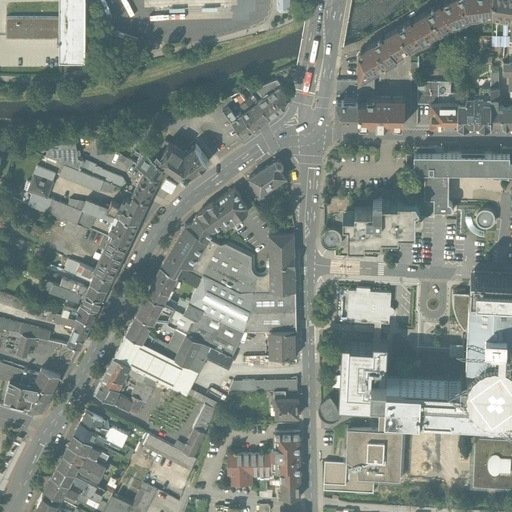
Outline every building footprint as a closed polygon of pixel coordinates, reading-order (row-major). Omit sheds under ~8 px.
[(84,0),(59,0),(59,17),(6,17),(6,38),(57,38),(57,40),(59,40),(59,58),(85,58),(84,0)] [(277,0),(277,8),(280,11),(283,11),(285,9),(289,9),(288,0),(277,0)] [(446,0),(443,1),(444,4),(441,6),(440,4),(435,7),(435,6),(426,11),(438,31),(439,32),(451,25),(452,26),(468,18),(471,17),(477,16),(477,17),(492,15),(492,0),(446,0)] [(511,0),(492,0),(492,15),(511,18),(511,17),(511,0)] [(382,37),(373,42),(373,43),(365,48),(366,48),(363,50),(362,49),(361,50),(364,55),(359,58),(357,54),(357,80),(357,81),(373,72),(397,58),(395,56),(410,47),(409,47),(421,40),(421,41),(438,31),(426,11),(414,18),(415,20),(412,22),(411,20),(384,35),(386,37),(383,39),(382,37)] [(511,18),(492,15),(491,58),(503,59),(503,46),(510,46),(510,63),(511,62),(511,38),(510,36),(510,21),(511,18)] [(511,62),(510,63),(503,63),(503,74),(509,74),(509,89),(511,88),(511,106),(503,106),(503,127),(511,126),(511,62)] [(373,72),(357,81),(357,92),(358,92),(358,101),(366,101),(366,97),(373,97),(373,85),(373,72)] [(278,78),(254,88),(261,96),(263,96),(264,97),(258,102),(270,117),(285,106),(286,101),(282,84),(278,78)] [(357,80),(337,80),(336,123),(358,123),(358,101),(358,92),(357,92),(357,81),(357,80)] [(438,81),(418,80),(418,103),(429,103),(429,100),(438,100),(438,81)] [(491,86),(490,127),(503,127),(503,106),(498,106),(499,80),(497,80),(491,80),(491,86)] [(491,86),(480,86),(480,91),(474,91),(474,96),(474,126),(490,127),(491,86)] [(467,91),(458,91),(458,103),(458,126),(474,126),(474,96),(467,96),(467,91)] [(230,97),(226,99),(220,105),(226,113),(230,109),(228,106),(233,102),(230,97)] [(270,117),(258,102),(254,105),(252,103),(253,102),(250,97),(245,101),(262,123),(265,121),(269,117),(270,117)] [(373,97),(366,97),(366,101),(358,101),(358,123),(358,125),(403,125),(404,97),(373,97)] [(458,103),(438,103),(438,100),(429,100),(429,103),(429,111),(431,111),(431,126),(458,126),(458,103)] [(262,123),(245,101),(240,104),(244,109),(245,108),(246,110),(242,113),(253,129),(258,125),(258,126),(262,123)] [(242,113),(236,117),(230,109),(226,113),(244,136),(251,131),(253,129),(242,113)] [(199,111),(190,125),(189,126),(195,130),(196,130),(195,129),(205,115),(199,111)] [(189,125),(180,119),(174,129),(183,135),(182,135),(183,136),(189,126),(190,125),(189,125)] [(95,134),(85,135),(86,145),(96,144),(96,138),(95,134)] [(110,136),(96,138),(96,144),(97,155),(115,153),(110,136)] [(184,143),(178,139),(174,145),(188,154),(189,153),(186,151),(187,149),(183,146),(184,143)] [(174,145),(166,140),(155,158),(168,167),(176,172),(188,154),(174,145)] [(75,142),(49,146),(46,156),(80,170),(84,161),(78,158),(75,142)] [(195,145),(191,148),(192,149),(176,172),(175,173),(182,177),(187,177),(208,162),(196,148),(195,145)] [(485,150),(461,150),(461,153),(443,153),(443,152),(436,152),(436,147),(414,147),(413,171),(416,171),(416,182),(413,182),(413,198),(414,198),(417,203),(415,204),(415,213),(418,213),(418,216),(434,216),(434,211),(452,211),(452,205),(452,204),(451,203),(450,203),(449,202),(448,202),(448,171),(483,171),(483,177),(508,181),(511,180),(511,147),(503,148),(501,149),(501,154),(485,153),(485,150)] [(155,158),(152,157),(153,156),(146,150),(137,165),(145,170),(160,179),(168,167),(155,158)] [(137,165),(123,157),(119,163),(129,168),(130,166),(137,170),(138,169),(144,173),(145,170),(137,165)] [(90,162),(84,159),(84,161),(80,170),(80,171),(85,173),(90,162)] [(275,160),(249,177),(260,194),(285,177),(280,169),(281,168),(282,166),(282,164),(282,162),(281,161),(279,160),(277,159),(275,160)] [(96,165),(90,162),(85,173),(91,175),(95,167),(96,165)] [(80,171),(64,164),(59,175),(99,191),(101,188),(113,193),(116,186),(91,175),(85,173),(80,171)] [(95,167),(91,175),(116,186),(127,190),(128,189),(123,179),(95,167)] [(144,173),(136,187),(132,193),(137,195),(148,200),(160,179),(145,170),(144,173)] [(235,187),(214,202),(213,201),(198,211),(199,212),(196,215),(192,222),(185,224),(209,238),(213,231),(234,217),(236,221),(247,213),(244,208),(247,206),(240,196),(241,196),(235,187)] [(260,202),(250,187),(245,190),(255,205),(255,206),(260,202)] [(130,200),(126,198),(125,201),(123,200),(120,206),(111,202),(108,209),(86,199),(81,210),(96,215),(111,220),(114,213),(129,218),(138,221),(148,200),(137,195),(135,198),(132,196),(130,200)] [(373,208),(355,208),(355,212),(346,212),(346,221),(348,221),(348,239),(365,240),(365,235),(373,235),(381,235),(381,231),(399,232),(399,226),(415,227),(415,213),(415,204),(417,203),(414,198),(413,198),(398,198),(398,200),(382,200),(382,197),(373,197),(373,208)] [(472,224),(471,219),(471,210),(453,210),(453,211),(452,211),(434,211),(434,216),(452,216),(453,216),(464,216),(465,216),(465,217),(466,224),(470,231),(476,236),(483,238),(484,238),(484,239),(485,239),(484,247),(483,247),(483,250),(484,250),(483,272),(482,272),(490,272),(489,272),(490,250),(491,250),(491,248),(491,247),(490,247),(491,233),(484,232),(479,231),(475,228),(472,224)] [(491,212),(488,210),(485,210),(483,210),(481,211),(478,213),(477,215),(476,219),(477,222),(479,225),(482,227),(485,227),(489,226),(492,225),(493,222),(494,218),(493,215),(491,212)] [(129,218),(114,213),(111,220),(111,226),(109,231),(111,232),(108,237),(109,238),(127,245),(138,221),(129,218)] [(294,232),(268,233),(268,241),(269,267),(268,270),(266,273),(264,274),(261,275),(257,275),(255,273),(253,270),(252,267),(251,255),(225,242),(221,244),(209,238),(185,224),(160,265),(178,274),(184,264),(196,270),(204,274),(240,291),(254,291),(258,291),(295,290),(294,241),(294,232)] [(341,239),(341,235),(340,233),(339,231),(338,230),(336,229),(334,228),(331,228),(327,229),(324,231),(322,234),(321,238),(322,242),(324,245),(327,247),(331,248),(335,248),(338,246),(341,242),(341,239)] [(109,238),(94,270),(95,270),(95,271),(112,277),(127,245),(109,238)] [(94,270),(70,260),(67,268),(76,272),(77,270),(91,276),(93,275),(91,281),(91,282),(107,288),(112,277),(95,271),(95,270),(94,270)] [(196,270),(184,264),(178,274),(178,275),(190,281),(196,270)] [(178,274),(160,265),(151,284),(168,292),(178,275),(178,274)] [(482,272),(471,271),(471,274),(470,283),(470,293),(469,293),(469,291),(452,290),(451,297),(451,300),(452,305),(452,310),(454,315),(456,319),(459,324),(463,329),(465,328),(468,331),(467,346),(466,346),(464,345),(463,345),(462,346),(461,347),(461,349),(461,350),(462,351),(463,352),(464,353),(465,352),(467,352),(466,356),(467,356),(467,371),(459,371),(459,380),(387,376),(385,376),(385,373),(387,340),(380,339),(374,339),(373,344),(342,342),(339,404),(371,405),(372,391),(386,392),(385,407),(489,412),(488,436),(475,435),(472,484),(511,486),(511,437),(506,437),(506,433),(508,431),(509,421),(507,419),(494,418),(495,412),(511,413),(511,273),(490,272),(482,272)] [(240,291),(204,274),(190,300),(189,303),(243,330),(254,300),(254,291),(240,291)] [(62,278),(53,275),(51,281),(60,285),(62,278)] [(83,286),(62,278),(60,285),(65,287),(102,300),(107,288),(91,282),(89,289),(85,288),(83,286)] [(51,281),(46,280),(44,284),(50,286),(49,290),(62,295),(65,287),(60,285),(51,281)] [(168,292),(151,284),(146,293),(184,312),(189,303),(185,301),(180,298),(177,304),(169,299),(168,300),(165,299),(168,292)] [(348,287),(339,287),(338,314),(340,319),(375,321),(374,339),(380,339),(381,321),(389,321),(389,314),(392,313),(393,310),(393,307),(390,305),(391,291),(370,290),(370,287),(356,286),(356,289),(348,289),(348,287)] [(102,300),(65,287),(62,295),(78,301),(80,296),(84,297),(82,305),(97,310),(102,300)] [(0,302),(13,305),(15,295),(0,290),(0,302)] [(295,290),(258,291),(243,330),(271,329),(296,329),(295,290)] [(146,293),(136,313),(153,321),(160,308),(172,314),(169,320),(177,324),(184,312),(146,293)] [(44,307),(27,301),(23,312),(43,318),(42,322),(52,325),(54,319),(47,317),(50,309),(44,307)] [(243,330),(189,303),(184,312),(239,340),(243,330)] [(82,305),(80,304),(78,310),(64,305),(62,312),(92,321),(97,310),(82,305)] [(62,312),(50,309),(47,317),(54,319),(76,326),(68,344),(80,347),(92,321),(62,312)] [(239,340),(184,312),(177,324),(169,320),(167,323),(170,324),(231,355),(239,340)] [(153,321),(136,313),(126,333),(175,358),(179,350),(169,344),(153,336),(148,331),(153,321)] [(50,332),(0,318),(0,327),(23,334),(39,338),(48,340),(50,332)] [(231,355),(170,324),(168,330),(173,332),(169,344),(179,350),(175,358),(198,369),(205,352),(229,364),(233,356),(231,355)] [(296,329),(271,329),(272,356),(297,355),(296,329)] [(175,358),(126,333),(114,356),(142,371),(157,379),(185,393),(198,369),(175,358)] [(39,338),(23,334),(18,352),(26,355),(30,343),(37,345),(39,338)] [(466,342),(449,342),(449,355),(466,355),(466,342)] [(142,371),(114,356),(102,379),(119,388),(129,369),(133,375),(139,378),(142,371)] [(25,368),(3,361),(2,363),(0,362),(0,376),(9,379),(20,381),(25,368)] [(40,372),(27,370),(27,369),(25,368),(20,381),(52,390),(60,375),(42,368),(40,372)] [(157,379),(142,371),(139,378),(131,394),(143,400),(146,402),(157,379)] [(20,381),(9,379),(4,399),(35,407),(40,410),(41,409),(42,409),(43,409),(52,390),(20,381)] [(119,388),(102,379),(96,392),(136,413),(143,400),(131,394),(119,388)] [(297,379),(233,380),(229,391),(274,390),(285,390),(298,389),(297,379)] [(378,430),(351,428),(347,428),(346,461),(324,460),(323,491),(374,493),(375,479),(400,481),(403,432),(384,430),(385,407),(386,392),(372,391),(371,405),(379,406),(378,430)] [(285,396),(274,396),(274,406),(275,406),(276,417),(298,416),(298,396),(285,396)] [(331,397),(329,396),(327,397),(325,398),(322,401),(320,403),(319,407),(319,411),(320,415),(322,418),(325,420),(329,421),(332,421),(334,420),(335,420),(336,418),(337,416),(338,414),(337,411),(336,407),(335,403),(333,400),(331,397)] [(119,417),(91,402),(88,409),(109,418),(110,416),(112,417),(111,419),(117,421),(119,417)] [(204,403),(193,427),(194,427),(204,432),(215,408),(204,403)] [(102,419),(86,410),(80,421),(107,435),(112,437),(122,442),(127,433),(109,424),(107,424),(106,427),(100,424),(102,419)] [(107,435),(80,421),(74,432),(91,440),(95,433),(97,435),(98,437),(104,440),(107,435)] [(194,427),(183,449),(193,455),(204,432),(194,427)] [(294,430),(278,431),(278,429),(274,430),(274,436),(275,436),(275,447),(271,447),(271,452),(227,453),(228,483),(252,483),(252,474),(280,474),(280,481),(281,481),(300,480),(300,471),(301,471),(301,466),(300,466),(299,435),(300,435),(300,429),(294,429),(294,430)] [(91,440),(74,432),(69,443),(94,456),(103,460),(107,453),(89,444),(91,440)] [(183,449),(151,433),(144,445),(191,470),(197,456),(193,455),(183,449)] [(94,456),(69,443),(63,454),(101,473),(106,464),(93,458),(94,456)] [(101,473),(63,454),(57,464),(74,473),(78,466),(80,467),(80,470),(99,478),(101,473)] [(74,473),(57,464),(52,475),(69,483),(73,476),(76,477),(74,481),(85,486),(83,491),(100,499),(105,488),(74,473)] [(69,483),(52,475),(47,483),(76,498),(78,494),(79,492),(71,487),(69,489),(66,488),(69,483)] [(300,480),(281,481),(281,486),(276,486),(276,490),(278,490),(278,497),(300,497),(300,480)] [(132,502),(113,492),(107,503),(103,511),(102,511),(145,511),(157,489),(143,481),(132,502)] [(76,498),(47,483),(44,491),(60,499),(62,496),(65,497),(65,499),(74,503),(74,502),(76,498)] [(60,499),(44,491),(37,504),(53,511),(71,511),(65,509),(64,510),(56,506),(58,502),(59,502),(60,499)] [(203,499),(195,499),(195,511),(203,511),(203,499)] [(103,501),(98,509),(103,511),(107,503),(103,501)]
